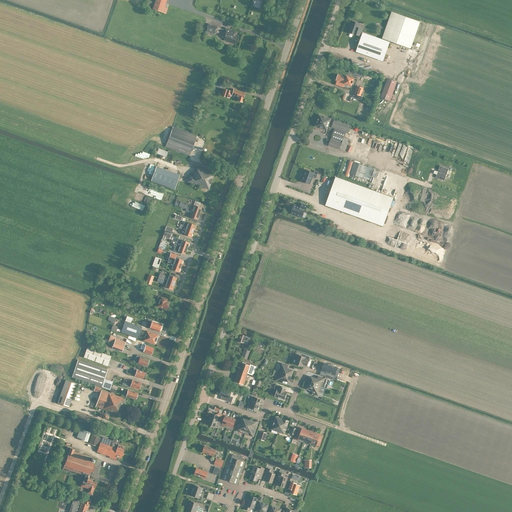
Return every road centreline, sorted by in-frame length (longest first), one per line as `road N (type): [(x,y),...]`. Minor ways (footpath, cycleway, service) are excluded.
road 1 (unclassified): [(200,397),(338,0)]
road 2 (tertiary): [(213,257),(304,0)]
road 3 (track): [(72,406),(35,400),(0,500)]
road 4 (unclassified): [(159,511),(200,397)]
